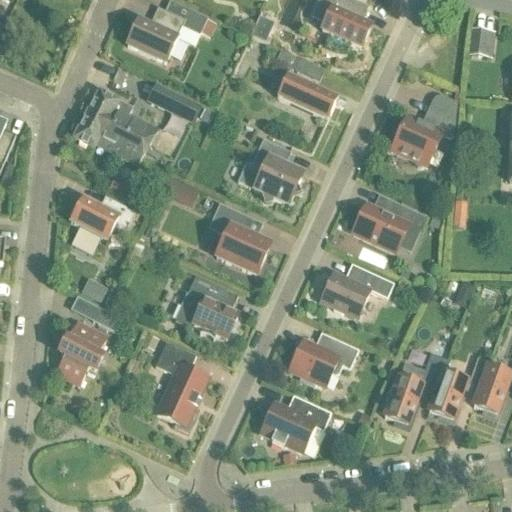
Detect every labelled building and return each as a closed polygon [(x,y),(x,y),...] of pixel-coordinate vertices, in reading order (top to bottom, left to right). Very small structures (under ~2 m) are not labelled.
[(320,0),(312,20),(325,26),(321,35),(330,40),(323,56),(327,57),(331,59),(335,60),(339,61),(344,61),(349,48),(360,53),(370,30),(360,25),(367,10),(362,8),(354,5),(345,1),(340,0),(320,0)] [(170,3),(165,14),(157,11),(149,29),(138,24),(126,49),(165,67),(177,42),(176,42),(182,29),(195,36),(201,34),(208,20),(170,3)] [(275,26),(260,19),(251,38),(265,45),(275,26)] [(492,60),(495,34),(471,31),(468,58),(492,60)] [(276,65),(319,85),(324,73),(281,54),(276,65)] [(327,124),(337,103),(286,79),(276,101),(327,124)] [(199,109),(177,98),(154,86),(145,103),(164,113),(160,121),(166,124),(164,127),(184,138),(199,109)] [(98,94),(92,107),(111,116),(108,123),(128,134),(127,138),(149,149),(156,134),(115,112),(119,105),(98,94)] [(406,121),(390,155),(413,165),(414,168),(417,171),(420,171),(424,170),(426,171),(442,138),(450,142),(453,140),(457,108),(442,101),(441,101),(439,100),(438,101),(437,101),(436,101),(434,102),(433,103),(433,104),(422,128),(406,121)] [(73,142),(93,153),(95,148),(137,170),(149,149),(127,138),(128,134),(108,123),(111,116),(92,107),(73,142)] [(204,112),(199,122),(209,127),(214,117),(204,112)] [(0,126),(0,174),(15,139),(3,134),(5,129),(0,126)] [(262,143),(251,169),(246,167),(237,187),(262,198),(265,206),(273,203),(287,210),(293,199),(300,196),(297,189),(302,178),(284,169),(290,156),(262,143)] [(11,185),(13,168),(4,164),(0,174),(0,180),(1,181),(11,185)] [(159,194),(170,199),(177,184),(166,179),(159,194)] [(114,183),(109,194),(130,205),(136,194),(114,183)] [(146,214),(155,197),(144,192),(140,201),(135,198),(131,207),(146,214)] [(157,199),(152,211),(162,215),(167,204),(157,199)] [(70,227),(85,234),(83,238),(95,244),(97,240),(106,245),(113,231),(124,236),(135,216),(112,204),(106,215),(82,203),(70,227)] [(455,203),(454,224),(465,225),(467,204),(455,203)] [(420,235),(427,221),(395,206),(389,219),(365,208),(352,238),(395,258),(408,229),(420,235)] [(255,280),(270,249),(238,234),(244,219),(219,208),(207,232),(225,240),(215,262),(255,280)] [(158,256),(146,250),(142,259),(154,265),(158,256)] [(386,303),(393,288),(362,274),(356,289),(333,278),(320,306),(357,323),(370,295),(386,303)] [(195,281),(181,311),(175,324),(191,332),(193,328),(226,344),(237,319),(230,316),(237,300),(195,281)] [(453,294),(456,287),(449,284),(446,291),(453,294)] [(472,289),(461,285),(454,307),(465,311),(472,289)] [(409,289),(406,296),(419,302),(422,295),(409,289)] [(115,337),(121,323),(99,312),(92,325),(115,337)] [(98,359),(106,342),(77,327),(60,360),(64,362),(56,379),(79,390),(87,374),(94,377),(102,361),(98,359)] [(153,354),(158,343),(145,337),(140,348),(153,354)] [(349,374),(358,355),(327,340),(321,353),(302,345),(298,353),(296,352),(290,365),(292,366),(289,375),(302,381),(299,386),(312,392),(315,387),(325,391),(331,379),(334,380),(338,379),(342,371),(349,374)] [(191,420),(208,382),(189,374),(196,360),(166,347),(155,371),(173,379),(155,419),(175,428),(174,430),(187,436),(194,421),(191,420)] [(392,383),(379,415),(385,418),(384,421),(390,423),(389,427),(409,434),(416,414),(413,413),(419,396),(434,402),(443,376),(447,365),(431,359),(425,375),(404,368),(399,382),(398,381),(397,385),(392,383)] [(489,367),(477,363),(469,386),(467,392),(478,396),(487,371),(488,371),(489,367)] [(487,371),(478,396),(473,411),(483,414),(481,418),(498,423),(505,403),(502,402),(507,386),(510,379),(488,371),(487,371)] [(457,407),(463,391),(465,384),(443,376),(434,402),(429,416),(434,418),(433,422),(453,429),(460,409),(457,407)] [(323,436),(331,418),(298,403),(292,416),(274,408),(260,437),(272,443),(271,446),(282,451),(284,448),(302,457),(314,432),(323,436)] [(354,428),(364,433),(370,422),(360,416),(354,428)] [(293,457),(281,459),(283,468),(294,467),(293,457)]
